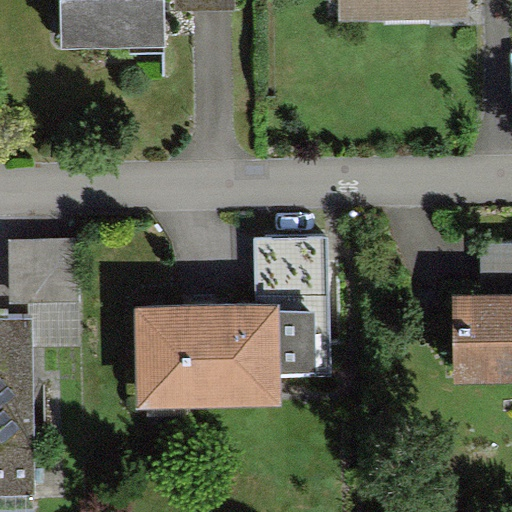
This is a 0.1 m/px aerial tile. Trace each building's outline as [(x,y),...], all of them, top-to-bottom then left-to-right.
[(61,0),(62,48),(166,47),(165,0),(61,0)] [(176,0),(176,10),(235,9),(235,0),(176,0)] [(338,0),(339,21),(468,19),(467,0),(338,0)] [(316,376),(332,374),(328,235),(252,237),(254,305),(280,304),(280,311),(315,311),(316,376)] [(9,239),(10,319),(33,319),(33,346),(83,346),(81,238),(9,239)] [(511,242),(478,243),(479,295),(511,294),(511,242)] [(467,295),(454,295),(454,383),(511,382),(511,294),(479,295),(467,295)] [(201,306),(134,307),(136,409),(282,407),(282,376),(316,376),(315,311),(280,311),(280,304),(254,305),(201,306)] [(0,496),(34,496),(33,346),(33,319),(10,319),(0,319),(0,496)]
